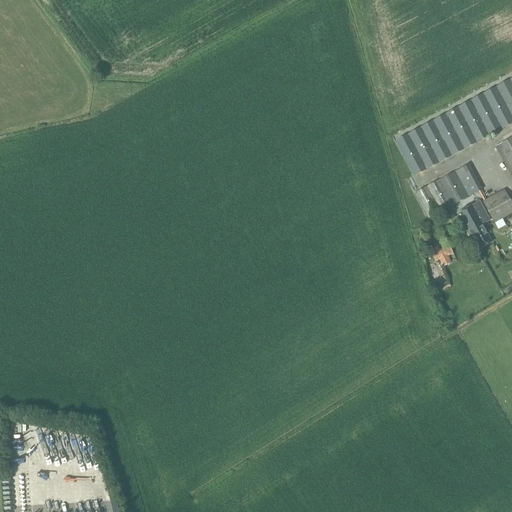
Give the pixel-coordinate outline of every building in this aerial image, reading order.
[(511,78),(496,87),(394,142),(413,177),(511,124),(511,78)] [(511,179),(511,138),(495,147),(511,179)] [(413,194),(427,220),(482,190),(468,165),(413,194)] [(482,202),(494,224),(511,214),(511,204),(504,190),(482,202)] [(457,215),(477,250),(492,242),(482,225),(487,222),(486,220),(488,219),(479,203),(457,215)] [(453,254),(449,246),(430,255),(434,264),(439,261),(442,268),(451,264),(447,257),(453,254)]
